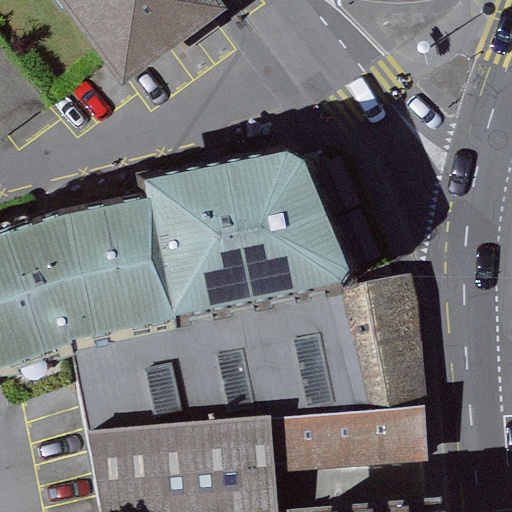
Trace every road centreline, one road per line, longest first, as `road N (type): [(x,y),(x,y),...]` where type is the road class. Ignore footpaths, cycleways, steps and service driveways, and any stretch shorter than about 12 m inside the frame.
road 1 (secondary): [(298,0),(365,90),(463,276)]
road 2 (primary): [(463,276),(481,511)]
road 3 (primary): [(482,147),(463,276)]
